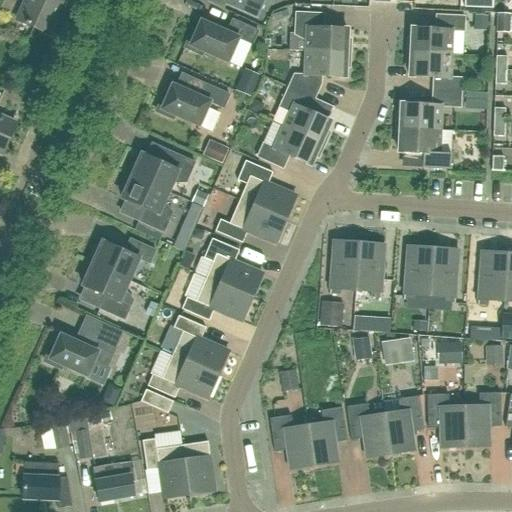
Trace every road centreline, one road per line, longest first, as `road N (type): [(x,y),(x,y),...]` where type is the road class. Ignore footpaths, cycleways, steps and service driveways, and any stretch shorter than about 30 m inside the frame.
road 1 (residential): [(324,195),(231,418),(245,511)]
road 2 (unclassified): [(0,286),(129,0)]
road 3 (residential): [(324,195),(344,171),(375,93),(379,13)]
road 4 (residential): [(511,216),(324,195)]
road 5 (unclassified): [(379,511),(511,501)]
